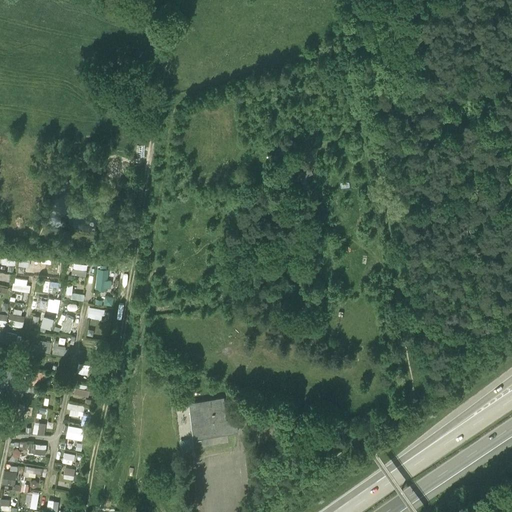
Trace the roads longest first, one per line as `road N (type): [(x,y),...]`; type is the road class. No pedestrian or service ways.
road 1 (track): [(343,0),(380,172),(411,402),(304,477),(271,511)]
road 2 (track): [(181,0),(77,511)]
road 3 (motorway): [(511,387),(395,470),(379,495)]
road 4 (motorway): [(511,405),(379,495)]
road 5 (motorway): [(396,511),(511,433)]
